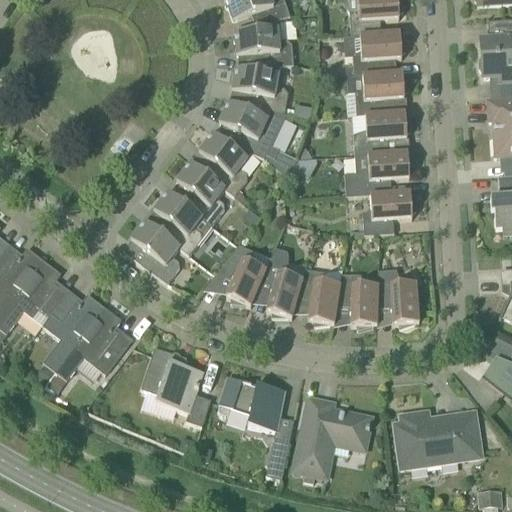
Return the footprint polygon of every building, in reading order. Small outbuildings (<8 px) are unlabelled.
[(282,2),(278,0),(272,0),(268,2),(267,0),(234,0),(223,4),(231,26),(254,19),(260,35),(260,36),(277,35),(276,26),(289,22),(282,2)] [(398,24),(397,19),(402,17),(396,3),(396,0),(377,0),(356,2),(357,16),(348,19),(350,42),(359,41),(380,40),(380,39),(379,39),(379,25),(398,24)] [(511,0),(475,0),(476,12),(496,10),(511,9),(511,0)] [(511,25),(506,26),(486,27),(487,44),(478,44),(480,64),(477,67),(478,74),(480,77),(481,83),(497,82),(498,88),(511,87),(511,25)] [(291,50),(286,46),(278,46),(277,35),(260,36),(260,35),(233,37),(235,61),(259,59),(261,77),(277,80),(279,72),(292,71),(291,50)] [(360,60),(351,63),(352,82),(361,81),(383,80),(383,79),(382,79),(381,65),(400,64),(400,59),(404,57),(399,43),(399,38),(380,39),(380,40),(359,41),(360,60)] [(283,120),(287,99),(284,94),(275,92),(277,80),(261,77),(235,72),(231,96),(254,100),(251,118),(279,130),(283,120)] [(403,104),(403,99),(407,97),(401,82),(401,78),(383,79),(383,80),(361,81),(362,95),(354,99),(355,122),(364,121),(385,120),(385,119),(384,105),(403,104)] [(511,105),(486,107),(488,127),(492,127),(494,163),(511,161),(511,105)] [(263,165),(279,130),(251,118),(227,107),(217,129),(239,139),(232,154),(246,165),(250,159),(263,165)] [(406,144),(405,139),(409,137),(404,122),(404,118),(385,119),(385,120),(364,121),(355,122),(351,122),(354,162),(366,161),(367,161),(388,160),(388,159),(387,159),(386,145),(406,144)] [(239,174),(246,165),(232,154),(212,138),(197,157),(216,172),(208,182),(223,194),(223,195),(233,203),(240,208),(245,202),(238,196),(249,182),(239,174)] [(408,184),(408,179),(412,177),(407,162),(406,158),(388,159),(388,160),(367,161),(366,161),(354,162),(355,180),(342,180),(343,203),(369,201),(390,200),(390,199),(389,185),(408,184)] [(216,204),(223,195),(223,194),(208,182),(189,167),(175,187),(194,201),(186,211),(185,212),(201,224),(200,224),(210,232),(224,215),(223,209),(216,204)] [(511,181),(497,183),(498,204),(489,204),(490,218),(493,218),(494,235),(511,233),(511,181)] [(193,233),(200,224),(201,224),(185,212),(186,211),(167,197),(152,216),(171,230),(163,241),(178,253),(188,261),(201,244),(200,238),(193,233)] [(411,224),(410,218),(415,217),(409,202),(409,198),(390,199),(390,200),(369,201),(370,215),(361,219),(363,241),(393,239),(392,225),(411,224)] [(171,262),(178,253),(163,241),(144,226),(130,245),(149,260),(140,271),(166,290),(178,273),(178,267),(171,262)] [(256,295),(264,276),(251,270),(253,257),(238,251),(217,278),(233,285),(225,302),(230,305),(229,309),(244,311),(249,313),(257,295),(256,295)] [(0,322),(43,267),(26,254),(19,263),(15,260),(13,263),(4,255),(0,260),(0,322)] [(295,306),(301,285),(287,283),(287,270),(287,259),(285,257),(274,254),(269,265),(264,276),(256,295),(257,295),(271,299),(265,317),(270,319),(271,323),(286,323),(290,324),(296,306),(295,306)] [(43,267),(0,322),(0,347),(23,318),(31,325),(37,317),(46,324),(56,312),(64,302),(54,294),(56,292),(53,289),(60,280),(43,267)] [(335,312),(339,291),(324,289),(323,278),(304,275),(301,285),(295,306),(296,306),(310,308),(307,327),(312,328),(313,332),(329,330),(333,331),(336,312),(335,312)] [(395,275),(377,276),(376,292),(376,313),(390,312),(392,331),(397,331),(398,335),(414,329),(418,329),(415,289),(400,290),(395,275)] [(511,275),(500,277),(501,292),(510,291),(510,297),(509,298),(508,302),(500,321),(511,326),(511,275)] [(376,313),(376,292),(362,291),(359,280),(359,281),(340,280),(339,291),(335,312),(336,312),(350,312),(350,331),(355,331),(356,336),(371,332),(376,332),(376,313)] [(54,377),(103,313),(86,300),(79,309),(75,307),(65,319),(56,312),(46,324),(41,332),(59,346),(42,368),(54,377)] [(120,326),(103,313),(54,377),(65,387),(83,364),(104,380),(126,352),(114,342),(117,339),(113,336),(120,326)] [(511,355),(500,350),(495,362),(492,360),(492,361),(498,366),(485,382),(511,401),(511,355)] [(195,401),(202,378),(183,372),(185,364),(153,354),(147,373),(139,395),(147,398),(156,401),(153,408),(175,416),(187,420),(184,428),(201,433),(203,425),(210,406),(195,401)] [(283,396),(262,392),(255,391),(255,392),(227,383),(220,402),(217,411),(218,411),(218,413),(218,415),(219,417),(220,419),(222,420),(224,420),(226,420),(228,419),(230,417),(230,415),(249,421),(246,432),(275,438),(283,396)] [(363,456),(366,443),(370,423),(330,415),(332,410),(307,404),(303,424),(293,477),(304,479),(302,487),(313,489),(315,481),(325,483),(332,449),(363,456)] [(426,419),(401,423),(402,430),(395,431),(401,472),(478,461),(472,420),(427,426),(426,419)] [(195,446),(182,442),(178,455),(191,459),(195,446)] [(273,444),(265,481),(280,485),(288,448),(273,444)] [(478,495),(478,511),(497,511),(498,496),(478,495)]
